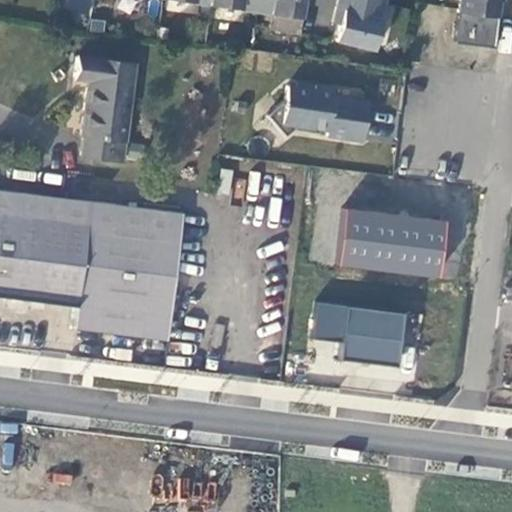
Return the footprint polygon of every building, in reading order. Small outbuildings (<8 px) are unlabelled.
[(66,0),(64,9),(86,16),(91,0),(66,0)] [(208,0),(209,1),(241,6),(242,1),(271,5),(271,10),(302,14),(304,0),(208,0)] [(336,0),(335,6),(342,8),(335,38),(374,47),(381,16),(376,15),(379,0),(336,0)] [(379,0),(376,15),(381,16),(385,0),(379,0)] [(458,0),(458,10),(497,15),(499,0),(458,0)] [(242,1),(241,6),(271,10),(271,5),(242,1)] [(493,46),(497,15),(458,10),(454,41),(493,46)] [(88,79),(79,153),(125,160),(138,60),(79,51),(76,77),(88,79)] [(286,83),(283,96),(265,112),(283,134),(296,123),(325,127),(325,132),(360,137),(366,99),(332,94),(333,85),(313,82),(313,87),(286,83)] [(181,215),(0,189),(0,292),(78,303),(77,327),(163,338),(181,215)] [(443,277),(448,218),(341,209),(336,268),(443,277)] [(397,309),(344,302),(343,307),(338,344),(336,359),(390,366),(397,309)] [(310,340),(338,344),(343,307),(315,304),(310,340)]
